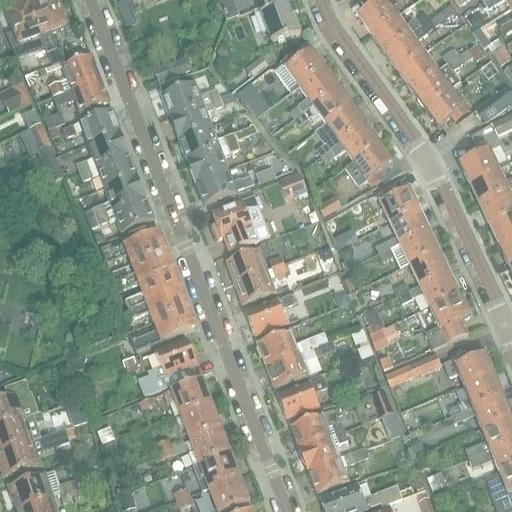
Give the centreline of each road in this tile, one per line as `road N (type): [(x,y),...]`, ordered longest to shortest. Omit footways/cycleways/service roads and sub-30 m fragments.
road 1 (residential): [(93,0),(289,511)]
road 2 (residential): [(511,354),(432,166),(321,0)]
